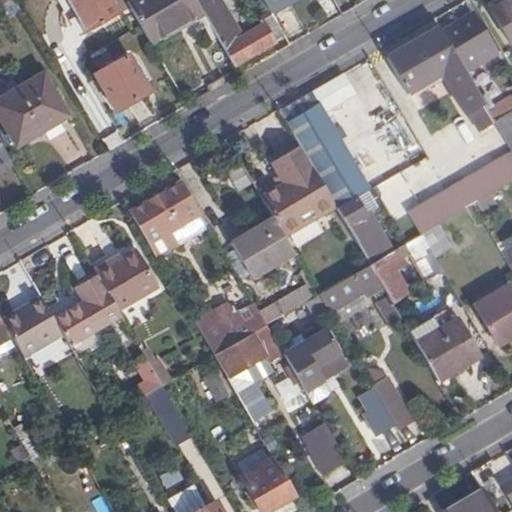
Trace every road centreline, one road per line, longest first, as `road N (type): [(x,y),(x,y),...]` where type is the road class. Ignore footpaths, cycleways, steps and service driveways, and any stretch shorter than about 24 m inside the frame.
road 1 (residential): [(411,0),(0,240)]
road 2 (residential): [(353,511),(511,418)]
